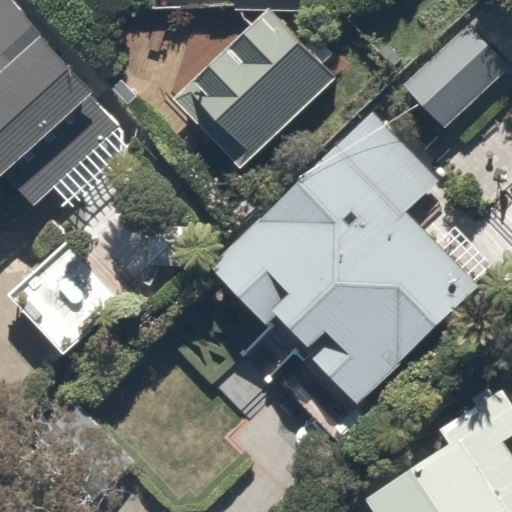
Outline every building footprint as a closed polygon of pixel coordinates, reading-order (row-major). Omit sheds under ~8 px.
[(115,74),(34,0),(0,0),(0,173),(3,170),(41,206),(125,115),(99,92),(115,74)] [(297,0),(226,0),(249,22),(174,97),(247,168),(340,73),(282,16),(297,0)] [(511,66),(511,14),(497,0),(474,0),(391,86),(443,137),(511,66)] [(255,316),(266,304),(302,340),(262,381),(318,435),(470,280),(340,153),(217,279),(255,316)] [(89,261),(62,235),(3,296),(70,361),(193,234),(153,195),(89,261)] [(511,511),(511,438),(509,434),(511,431),(511,394),(495,371),(430,419),(447,443),(364,504),(369,511),(511,511)]
